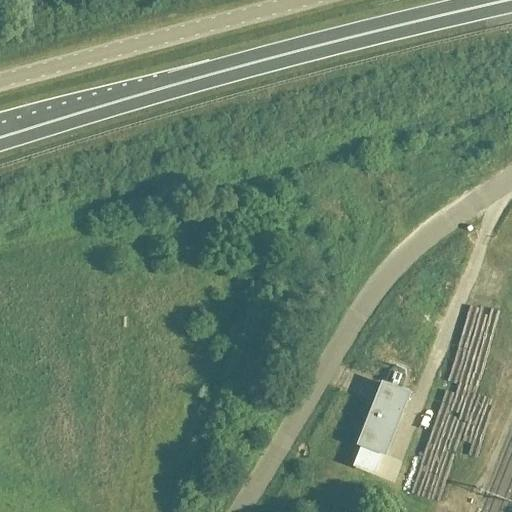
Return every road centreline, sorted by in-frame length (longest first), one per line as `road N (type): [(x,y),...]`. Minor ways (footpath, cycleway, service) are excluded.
road 1 (trunk): [(0,142),(362,38),(511,4)]
road 2 (unclassified): [(236,511),(389,274),(511,177)]
road 3 (unclassified): [(0,83),(322,0)]
